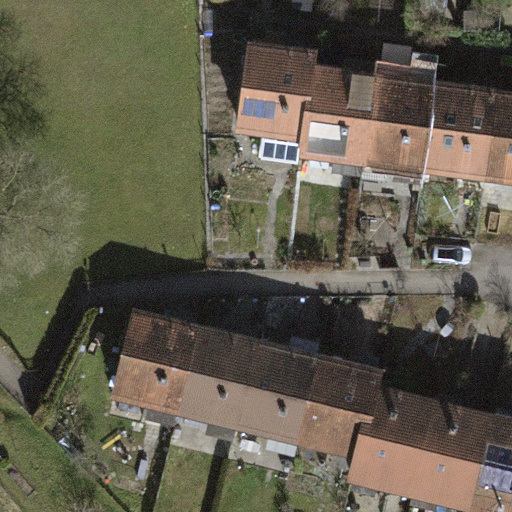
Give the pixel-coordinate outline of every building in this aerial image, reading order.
[(312,52),(253,43),(241,134),(300,141),(308,75),(312,52)] [(372,83),(308,75),(300,141),(297,159),(361,167),(372,83)] [(436,91),(372,83),(361,167),(425,175),(436,91)] [(500,100),(436,91),(425,175),(489,184),(500,100)] [(511,101),(500,100),(489,184),(511,186),(511,101)] [(198,328),(136,312),(115,396),(177,411),(198,328)] [(260,343),(198,328),(177,411),(240,427),(260,343)] [(323,359),(260,343),(240,427),(302,443),(323,359)] [(385,375),(323,359),(302,443),(364,458),(379,396),(385,375)] [(441,411),(379,396),(364,458),(358,479),(421,495),(441,411)] [(504,427),(441,411),(421,495),(483,511),(504,427)] [(511,511),(511,428),(504,427),(483,511),(489,511),(511,511)]
